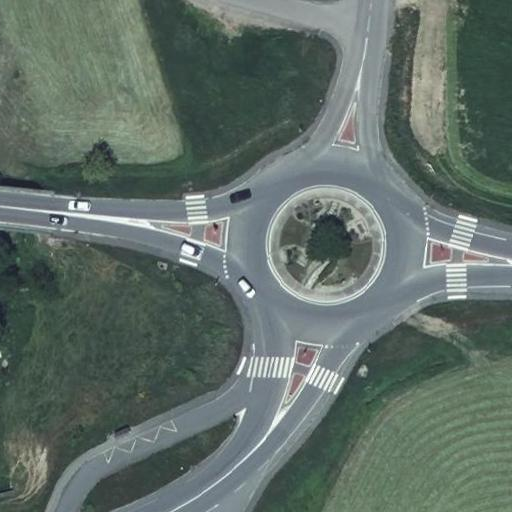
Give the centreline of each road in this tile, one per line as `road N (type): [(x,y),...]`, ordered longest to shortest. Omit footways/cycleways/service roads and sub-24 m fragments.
road 1 (primary): [(0,207),(246,234)]
road 2 (secondary): [(208,492),(302,407),(350,322)]
road 3 (secondary): [(270,297),(269,384),(246,438),(208,492)]
road 4 (unclassified): [(372,25),(250,10),(230,0)]
road 5 (unclassified): [(345,164),(372,25)]
road 6 (primary): [(345,164),(290,168),(254,205),(246,234)]
